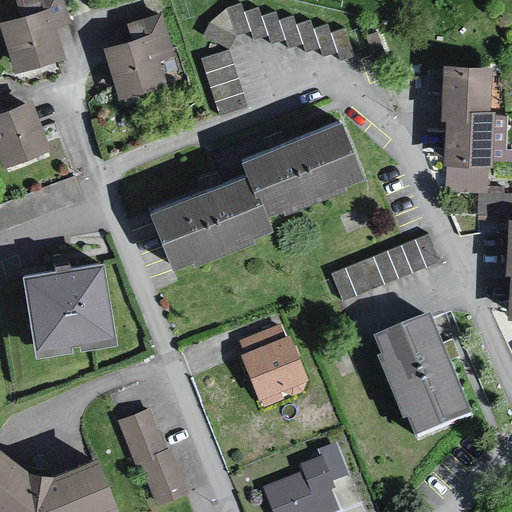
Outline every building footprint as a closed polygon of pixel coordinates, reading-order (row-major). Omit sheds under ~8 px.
[(18,0),(11,2),(16,19),(42,12),(49,31),(66,24),(67,19),(60,0),(18,0)] [(243,16),(239,8),(228,10),(216,19),(204,33),(202,40),(229,53),(238,41),(249,35),(243,16)] [(16,19),(0,24),(0,45),(9,78),(59,63),(49,31),(42,12),(16,19)] [(257,12),(243,16),(249,35),(251,43),(266,39),(257,12)] [(275,17),(261,22),(269,49),(284,45),(275,17)] [(125,41),(97,51),(114,104),(161,89),(153,64),(172,57),(158,18),(122,27),(125,41)] [(292,20),(278,24),(286,51),(300,47),(295,29),(292,20)] [(309,25),(295,29),(300,47),(303,56),(317,52),(309,25)] [(327,29),(312,33),(320,61),(335,56),(327,29)] [(346,34),(331,38),(339,65),(354,61),(346,34)] [(246,111),(229,53),(199,62),(216,119),(246,111)] [(486,71),(436,70),(435,123),(439,123),(460,121),(461,112),(484,116),(486,71)] [(0,112),(0,136),(1,142),(0,142),(0,167),(43,152),(26,104),(0,112)] [(487,135),(484,116),(461,112),(460,121),(439,123),(436,171),(465,172),(468,169),(486,170),(491,137),(487,135)] [(230,166),(232,179),(243,206),(253,205),(258,219),(334,194),(335,184),(353,181),(331,126),(230,166)] [(232,179),(139,215),(162,273),(244,246),(242,239),(263,234),(258,219),(253,205),(243,206),(232,179)] [(511,221),(503,221),(499,277),(504,278),(511,278),(511,221)] [(54,302),(48,273),(20,276),(33,358),(111,344),(100,264),(68,269),(70,299),(54,302)] [(511,278),(504,278),(501,317),(511,318),(511,278)] [(431,321),(367,346),(398,429),(406,425),(414,445),(470,421),(431,321)] [(306,380),(278,327),(238,343),(242,354),(237,356),(253,401),(258,402),(260,412),(303,395),(306,380)] [(149,411),(116,423),(155,507),(187,495),(149,411)] [(100,511),(107,510),(84,462),(43,476),(20,473),(0,456),(0,511),(100,511)]
